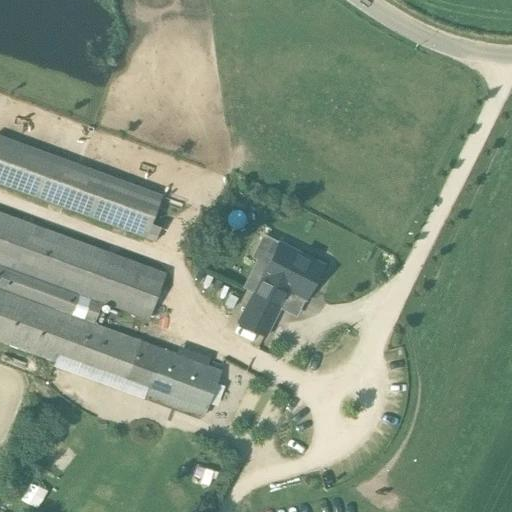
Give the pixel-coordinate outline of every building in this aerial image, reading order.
[(161,195),(0,135),(0,182),(146,236),(161,195)] [(0,212),(0,340),(157,399),(205,416),(221,372),(173,353),(95,323),(102,303),(148,319),(166,273),(0,212)] [(279,242),(261,277),(263,278),(289,291),(306,299),(323,265),(279,242)] [(261,282),(238,323),(264,338),(265,338),(287,295),(289,291),(263,278),(261,282)] [(212,485),(215,465),(193,460),(189,480),(212,485)]
